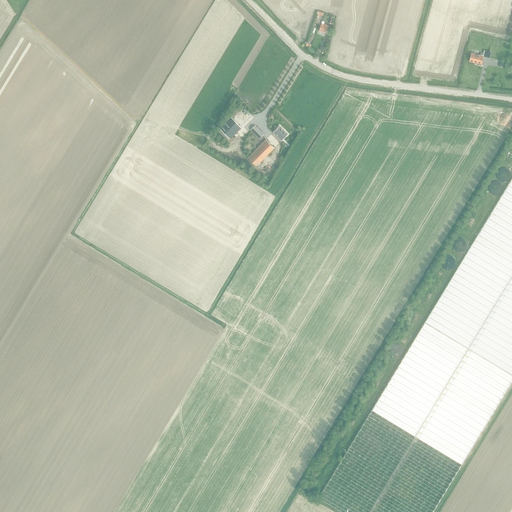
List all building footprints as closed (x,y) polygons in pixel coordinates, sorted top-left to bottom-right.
[(319,30),(326,33),(328,26),(324,24),(325,22),(322,21),(319,30)] [(469,61),(481,64),(484,53),(481,53),(480,55),(471,53),(469,61)] [(216,132),(226,143),(242,128),(231,117),(216,132)] [(251,130),(259,139),(264,134),(255,125),(251,130)] [(273,133),(281,141),(287,135),(279,126),(273,133)] [(248,157),(256,165),(274,148),(266,140),(248,157)] [(340,511),(433,511),(511,383),(511,178),(319,499),(340,511)]
